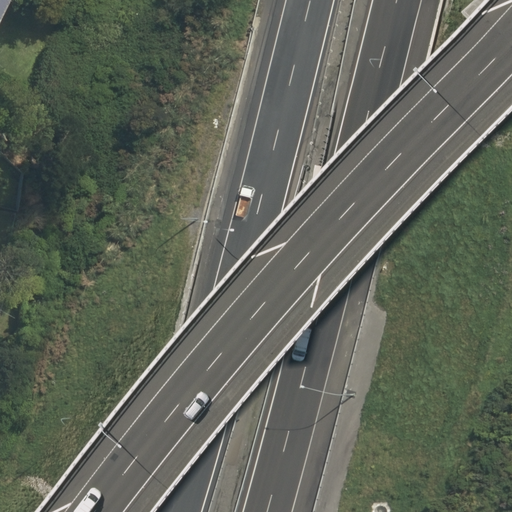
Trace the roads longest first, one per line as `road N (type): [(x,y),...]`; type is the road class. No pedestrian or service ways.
road 1 (motorway): [(83,511),(290,254),(511,24)]
road 2 (motorway): [(396,0),(263,511)]
road 3 (motorway): [(162,511),(294,0)]
